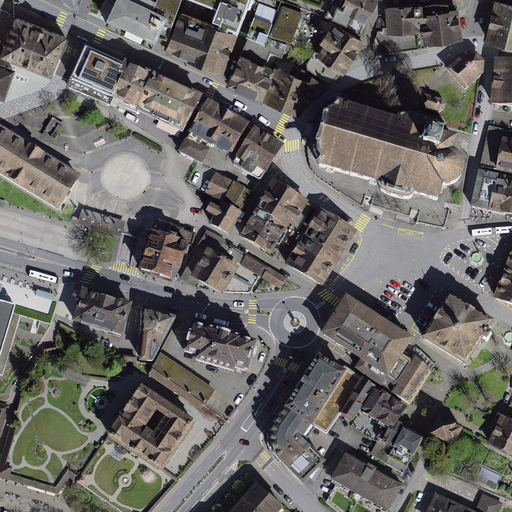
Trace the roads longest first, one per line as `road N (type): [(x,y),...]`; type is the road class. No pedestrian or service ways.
road 1 (secondary): [(278,317),(0,247)]
road 2 (primary): [(292,128),(79,27)]
road 3 (secondary): [(292,128),(360,74),(474,47)]
road 4 (unclassified): [(489,51),(460,235)]
road 5 (primary): [(397,245),(309,187),(294,164),(292,128)]
road 6 (secondary): [(397,245),(511,317)]
road 7 (tertiary): [(0,112),(54,87),(79,27)]
